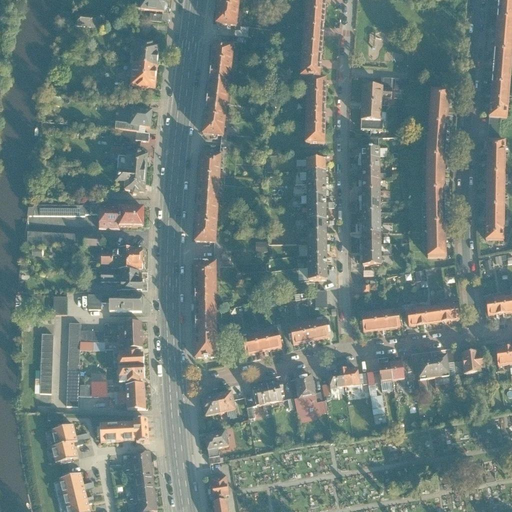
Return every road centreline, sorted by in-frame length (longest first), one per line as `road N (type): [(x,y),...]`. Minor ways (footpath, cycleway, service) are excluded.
road 1 (tertiary): [(193,0),(170,226),(171,389)]
road 2 (residential): [(349,0),(346,353)]
road 3 (residential): [(476,336),(464,233),(477,0)]
road 4 (residential): [(171,389),(346,353)]
road 5 (residential): [(346,353),(476,336)]
road 6 (tertiary): [(171,389),(186,511)]
